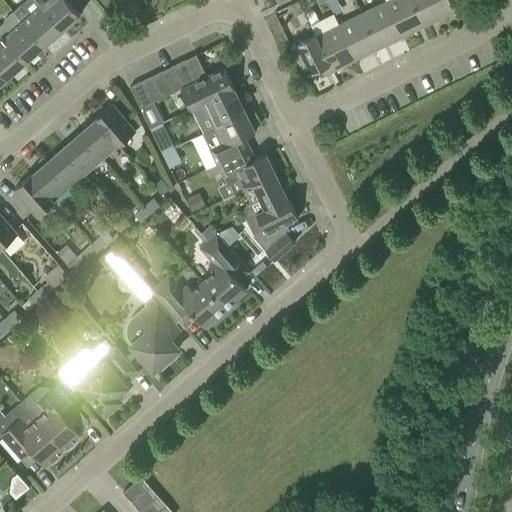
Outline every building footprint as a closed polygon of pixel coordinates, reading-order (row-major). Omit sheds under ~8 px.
[(35,0),(24,0),(13,10),(44,46),(62,30),(40,3),(39,4),(35,0)] [(43,0),(40,3),(62,30),(80,14),(67,0),(43,0)] [(412,0),(387,0),(384,1),(402,36),(425,25),(412,0)] [(440,0),(412,0),(425,25),(449,13),(445,6),(444,7),(440,0)] [(440,0),(444,7),(445,6),(449,13),(457,9),(454,2),(458,0),(440,0)] [(290,5),(295,15),(303,11),(298,1),(290,5)] [(384,1),(361,13),(379,48),(402,36),(384,1)] [(2,22),(0,24),(0,32),(25,62),(44,46),(13,10),(4,18),(2,22)] [(361,13),(338,24),(356,59),(379,48),(361,13)] [(338,24),(316,35),(329,63),(328,64),(332,71),(356,59),(338,24)] [(0,70),(7,78),(25,62),(0,32),(0,70)] [(329,63),(316,35),(315,34),(292,46),(292,45),(290,46),(292,50),(292,49),(304,72),(303,72),(305,76),(307,75),(306,75),(320,68),(323,75),(332,71),(328,64),(329,63)] [(184,59),(195,81),(206,75),(196,54),(184,59)] [(184,86),(195,81),(184,59),(173,65),(184,86)] [(181,87),(184,86),(173,65),(163,70),(173,91),(181,87)] [(191,107),(194,105),(202,102),(233,87),(234,88),(234,87),(224,66),(206,75),(195,81),(184,86),(181,87),(191,107)] [(162,97),(173,91),(163,70),(152,75),(162,97)] [(151,102),(162,97),(152,75),(141,80),(151,102)] [(140,107),(151,102),(141,80),(130,86),(140,107)] [(208,115),(214,127),(245,112),(233,87),(202,102),(194,105),(194,106),(201,118),(208,115)] [(112,103),(96,117),(119,144),(136,130),(112,103)] [(144,116),(150,128),(158,124),(152,112),(144,116)] [(249,148),(244,137),(255,131),(245,112),(214,127),(191,138),(206,169),(217,163),(229,158),(249,148)] [(95,119),(79,132),(102,158),(118,145),(119,144),(96,117),(94,118),(95,119)] [(158,124),(150,128),(155,139),(163,135),(158,124)] [(79,132),(63,146),(86,172),(102,158),(79,132)] [(63,146),(47,161),(69,187),(86,172),(63,146)] [(238,176),(244,188),(275,173),(265,153),(254,158),(249,148),(229,158),(217,163),(222,175),(226,182),(238,176)] [(31,173),(30,174),(53,202),(54,201),(54,200),(69,187),(47,161),(31,174),(31,173)] [(259,197),(264,208),(265,209),(288,198),(287,197),(275,173),(244,188),(250,201),(259,197)] [(53,202),(30,174),(13,189),(37,216),(53,202)] [(154,184),(162,194),(169,188),(160,178),(154,184)] [(197,196),(186,201),(192,214),(203,208),(197,196)] [(153,198),(144,206),(150,213),(159,204),(153,198)] [(265,209),(264,208),(256,213),(263,227),(252,236),(261,245),(274,260),(294,243),(287,235),(291,232),(286,223),(298,217),(288,198),(265,209)] [(150,213),(144,206),(134,214),(140,221),(150,213)] [(0,212),(0,246),(1,247),(17,233),(0,212)] [(114,224),(119,231),(129,222),(123,215),(114,224)] [(201,233),(207,240),(216,231),(210,225),(201,233)] [(212,272),(202,281),(228,311),(237,302),(235,299),(246,290),(238,281),(250,271),(238,257),(225,242),(216,232),(200,247),(213,262),(208,266),(212,272)] [(100,236),(91,244),(97,250),(106,242),(100,236)] [(97,250),(91,244),(67,264),(73,270),(87,259),(97,250)] [(100,257),(117,277),(131,265),(113,245),(100,257)] [(262,261),(250,271),(254,276),(255,276),(266,266),(262,261)] [(171,311),(170,312),(175,317),(187,307),(204,326),(215,317),(218,320),(228,311),(202,281),(191,290),(186,285),(181,289),(168,274),(152,288),(151,289),(171,311)] [(171,311),(151,289),(152,288),(142,277),(131,286),(146,303),(132,316),(129,319),(128,322),(127,324),(126,327),(126,332),(126,337),(128,339),(129,342),(131,344),(153,370),(159,364),(162,368),(175,356),(172,353),(179,348),(171,339),(184,327),(175,317),(170,312),(171,311)] [(47,282),(38,290),(43,296),(53,288),(47,282)] [(43,296),(38,290),(28,298),(34,305),(43,296)] [(14,310),(5,318),(11,325),(20,316),(14,310)] [(11,325),(5,318),(0,322),(0,331),(1,333),(11,325)] [(79,361),(72,367),(72,374),(79,382),(105,412),(120,399),(116,394),(126,386),(122,380),(125,378),(136,369),(116,345),(112,349),(105,341),(93,351),(89,347),(86,346),(81,347),(78,350),(76,355),(77,359),(79,361)] [(30,394),(21,402),(63,449),(66,446),(67,448),(72,446),(74,444),(76,440),(75,438),(81,433),(67,418),(78,409),(56,384),(37,402),(30,394)] [(63,449),(21,402),(4,416),(11,424),(0,434),(0,435),(21,459),(31,450),(44,465),(50,460),(52,461),(56,459),(58,457),(61,453),(60,452),(63,449)] [(15,473),(2,488),(14,498),(26,483),(15,473)] [(122,491),(131,501),(149,486),(140,475),(122,491)] [(131,501),(139,511),(157,495),(149,486),(131,501)] [(139,511),(140,511),(156,511),(166,504),(157,495),(139,511)]
